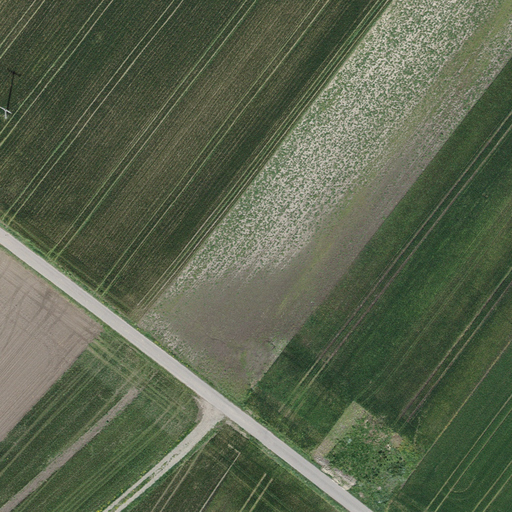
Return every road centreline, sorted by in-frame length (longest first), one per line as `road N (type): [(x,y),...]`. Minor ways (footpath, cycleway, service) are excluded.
road 1 (track): [(0,237),(224,407)]
road 2 (track): [(224,407),(360,511)]
road 3 (track): [(113,511),(224,407)]
